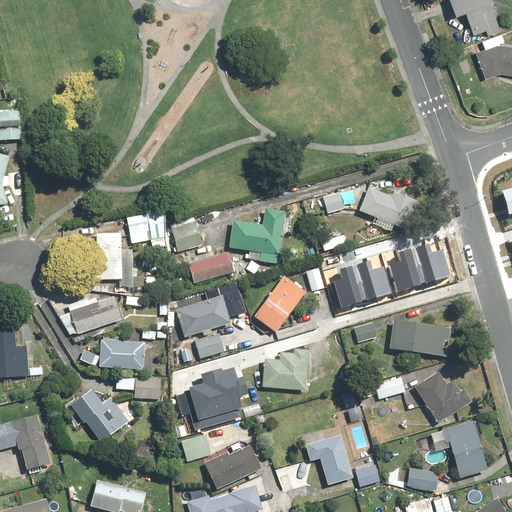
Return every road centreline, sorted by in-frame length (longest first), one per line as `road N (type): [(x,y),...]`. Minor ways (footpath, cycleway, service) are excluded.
road 1 (residential): [(450,159),(511,366)]
road 2 (residential): [(395,0),(450,159)]
